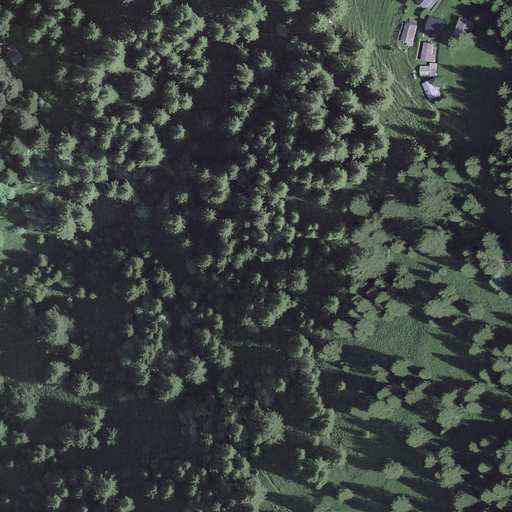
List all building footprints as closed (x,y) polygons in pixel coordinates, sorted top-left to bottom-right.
[(437,0),(420,0),(430,9),(437,0)] [(443,34),(447,19),(434,15),(430,30),(437,32),(436,36),(440,37),(441,33),(443,34)] [(483,18),(474,15),(473,19),(463,17),(458,34),(472,38),(477,23),(481,24),(483,18)] [(419,25),(409,22),(406,39),(416,42),(419,25)] [(439,43),(428,41),(425,59),(436,61),(439,43)] [(25,58),(17,47),(9,52),(17,64),(25,58)] [(440,67),(435,68),(434,64),(424,65),(424,75),(431,74),(431,75),(440,74),(440,67)] [(439,87),(443,85),(439,77),(427,83),(435,98),(443,94),(439,87)]
